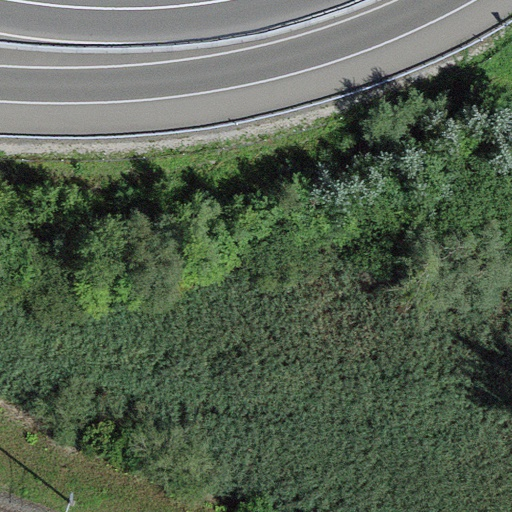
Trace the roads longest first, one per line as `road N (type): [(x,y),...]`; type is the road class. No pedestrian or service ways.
road 1 (motorway): [(0,87),(117,89),(225,76),(318,55),(458,0)]
road 2 (motorway): [(271,0),(140,14),(0,2)]
